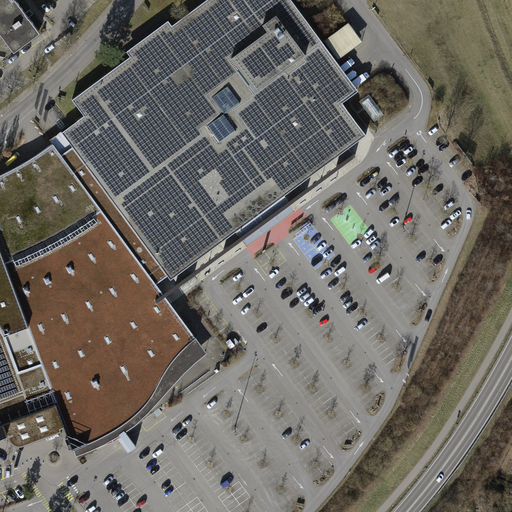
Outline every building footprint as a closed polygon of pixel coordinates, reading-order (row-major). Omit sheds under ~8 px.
[(10,0),(8,2),(6,0),(0,0),(0,36),(11,52),(37,33),(13,0),(10,0)] [(361,95),(291,0),(211,0),(177,25),(172,19),(129,50),(134,56),(75,100),(86,115),(65,130),(77,146),(170,274),(176,281),(299,191),(372,138),(348,104),(361,95)] [(352,26),(328,42),(342,62),(366,46),(352,26)] [(373,100),(365,103),(371,118),(378,115),(373,100)] [(64,155),(55,143),(32,159),(7,172),(0,175),(0,247),(41,364),(74,455),(105,443),(129,428),(146,412),(161,387),(180,360),(201,342),(158,283),(64,155)] [(158,283),(170,274),(77,146),(70,151),(64,155),(158,283)] [(274,218),(276,221),(280,218),(283,223),(298,214),(293,206),(274,218)] [(0,312),(21,372),(31,368),(41,364),(0,247),(0,312)] [(0,442),(41,427),(21,372),(0,312),(0,442)]
